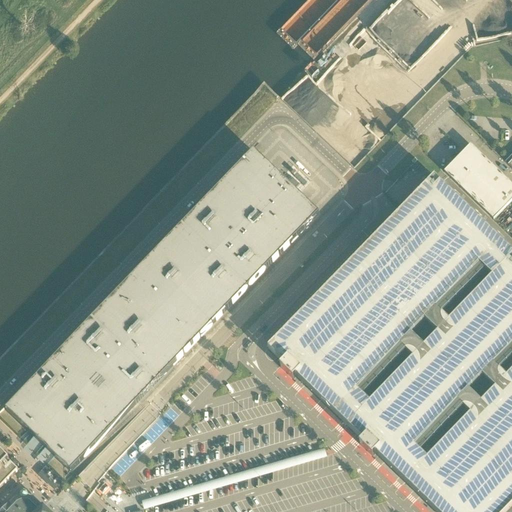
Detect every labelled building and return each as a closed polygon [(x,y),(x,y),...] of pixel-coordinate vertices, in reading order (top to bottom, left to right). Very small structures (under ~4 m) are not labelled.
[(472,162),(463,154),(444,173),(494,221),(511,201),(511,185),(477,151),(476,152),(479,155),(472,162)] [(255,153),(7,411),(39,442),(49,452),(72,474),(320,216),(255,153)] [(320,400),(321,401),(327,407),(328,407),(327,408),(341,422),(342,421),(347,427),(348,428),(355,435),(356,435),(362,441),(363,442),(360,445),(364,448),(367,451),(373,458),(375,455),(377,457),(378,456),(378,457),(385,463),(384,464),(398,477),(399,477),(400,477),(405,482),(406,483),(405,484),(413,491),(413,490),(414,491),(420,497),(421,497),(420,498),(434,511),(435,511),(505,511),(511,505),(511,252),(445,188),(435,178),(401,214),(269,350),(277,358),(283,364),(284,365),(281,368),(284,372),(288,375),(294,381),(296,378),(298,380),(298,379),(299,380),(305,385),(306,386),(305,387),(320,401),(320,400)] [(0,490),(19,472),(9,462),(0,453),(0,490)] [(63,482),(47,466),(44,469),(39,474),(56,490),(63,482)] [(49,511),(44,507),(43,508),(34,499),(28,497),(29,496),(28,495),(27,494),(25,493),(22,494),(22,495),(21,497),(15,500),(10,505),(9,505),(6,508),(2,511),(49,511)]
